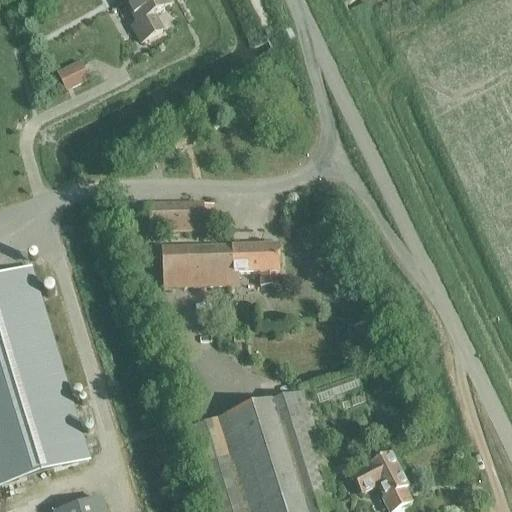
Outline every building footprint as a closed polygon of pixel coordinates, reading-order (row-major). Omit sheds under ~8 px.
[(167,0),(133,0),(126,4),(137,26),(132,29),(142,46),(163,34),(154,18),(172,8),(167,0)] [(170,136),(177,151),(204,137),(196,122),(170,136)] [(149,207),(150,233),(204,231),(203,205),(149,207)] [(260,286),(278,286),(277,248),(163,251),(164,289),(239,286),(238,275),(259,274),(260,286)] [(0,490),(88,463),(29,270),(0,279),(0,490)] [(355,330),(360,345),(371,341),(366,326),(355,330)] [(323,471),(334,468),(310,391),(267,407),(222,421),(221,419),(190,429),(216,511),(329,511),(333,507),(323,471)] [(404,490),(408,488),(390,455),(367,467),(368,469),(353,477),(363,495),(377,487),(384,501),(381,503),(386,511),(399,511),(412,505),(404,490)] [(66,511),(102,511),(100,502),(66,511)]
